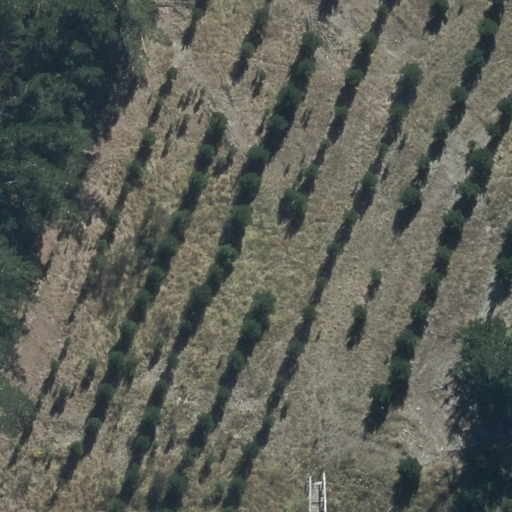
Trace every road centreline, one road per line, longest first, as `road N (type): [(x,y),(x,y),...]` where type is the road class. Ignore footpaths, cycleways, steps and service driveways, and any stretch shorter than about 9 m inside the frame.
road 1 (track): [(511,42),(438,108),(375,198),(347,285),(334,380),(341,511)]
road 2 (track): [(375,198),(428,0)]
